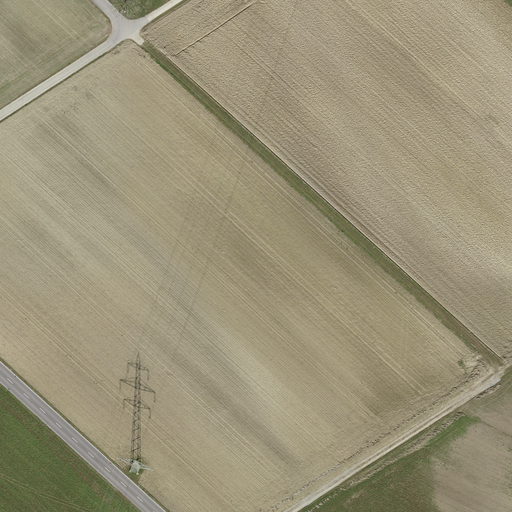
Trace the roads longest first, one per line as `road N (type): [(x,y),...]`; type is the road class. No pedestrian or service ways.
road 1 (track): [(506,374),(130,31)]
road 2 (track): [(294,511),(511,371)]
road 3 (tertiary): [(153,511),(0,373)]
road 4 (residential): [(0,118),(130,31),(98,0)]
